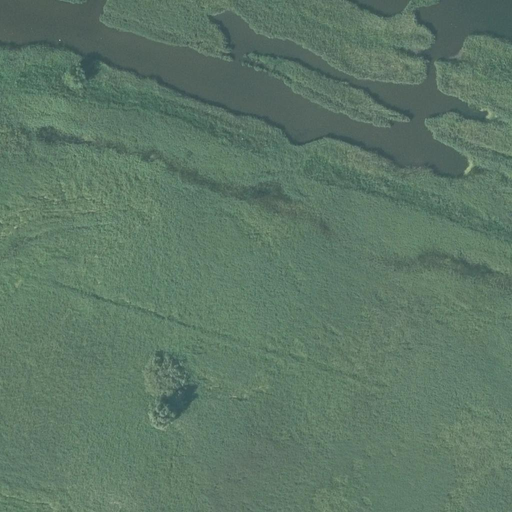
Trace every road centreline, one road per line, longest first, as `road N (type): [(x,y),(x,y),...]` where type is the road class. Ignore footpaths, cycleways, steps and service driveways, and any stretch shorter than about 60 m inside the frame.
road 1 (track): [(511,234),(292,163),(165,108),(0,76)]
road 2 (track): [(511,79),(367,40),(262,0)]
